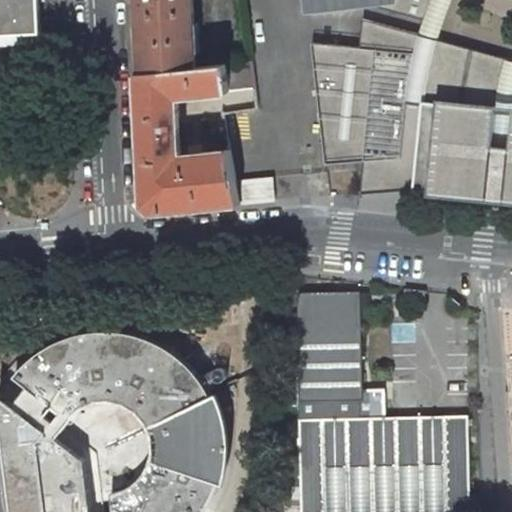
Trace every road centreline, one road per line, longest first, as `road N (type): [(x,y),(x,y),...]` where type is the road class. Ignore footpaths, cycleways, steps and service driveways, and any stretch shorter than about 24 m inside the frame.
road 1 (tertiary): [(489,241),(332,224),(118,246)]
road 2 (residential): [(489,241),(498,511)]
road 3 (residential): [(118,246),(102,0)]
